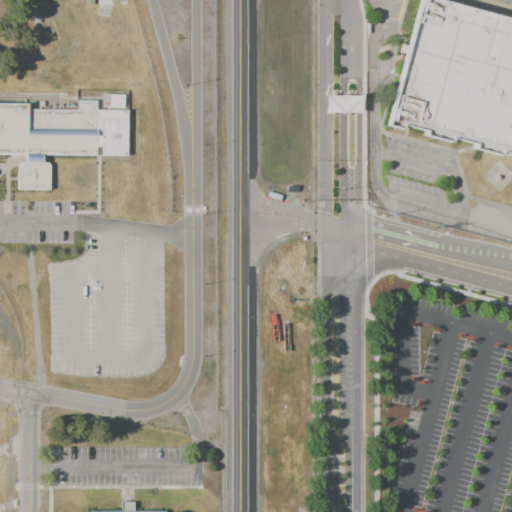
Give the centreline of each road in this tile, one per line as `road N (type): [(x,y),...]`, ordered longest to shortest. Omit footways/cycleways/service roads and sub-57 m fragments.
road 1 (residential): [(244,511),(242,0)]
road 2 (residential): [(190,163),(191,359),(183,384),(163,403),(138,410),(28,393)]
road 3 (residential): [(150,0),(190,163),(195,0)]
road 4 (residential): [(285,225),(279,0)]
road 5 (tertiary): [(357,511),(357,329)]
road 6 (residential): [(357,240),(358,76),(350,63)]
road 7 (residential): [(343,240),(342,78),(350,63)]
road 8 (residential): [(325,75),(326,238)]
road 9 (tertiary): [(357,465),(342,418),(342,329)]
road 10 (tertiary): [(328,329),(328,461)]
